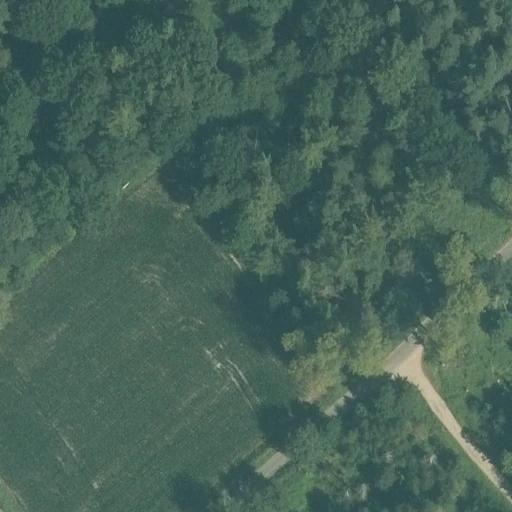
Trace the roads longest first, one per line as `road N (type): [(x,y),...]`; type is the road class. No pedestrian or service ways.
road 1 (residential): [(219,511),(511,248)]
road 2 (track): [(396,360),(511,485)]
